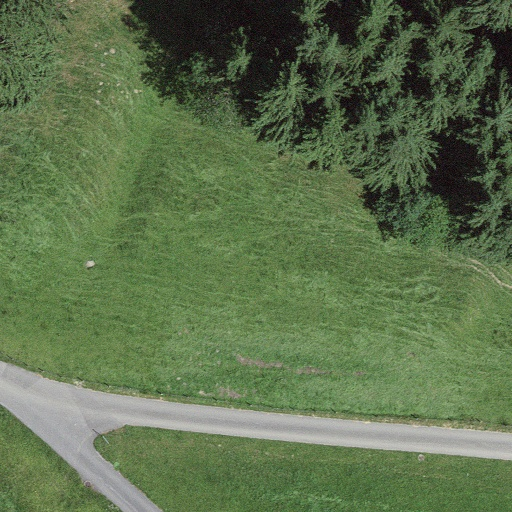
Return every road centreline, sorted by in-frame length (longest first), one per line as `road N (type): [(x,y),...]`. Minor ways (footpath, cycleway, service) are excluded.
road 1 (track): [(511,452),(36,413)]
road 2 (track): [(149,511),(0,388)]
